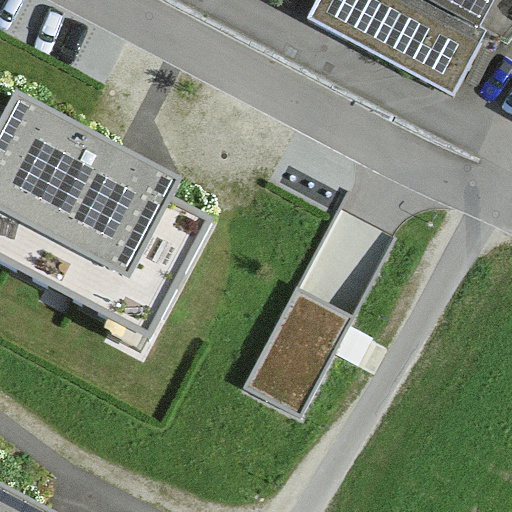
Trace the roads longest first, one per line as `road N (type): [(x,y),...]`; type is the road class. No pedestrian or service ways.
road 1 (residential): [(99,0),(493,200)]
road 2 (track): [(493,200),(308,511)]
